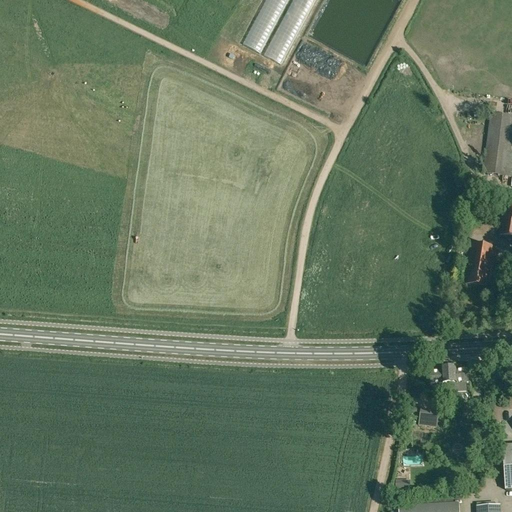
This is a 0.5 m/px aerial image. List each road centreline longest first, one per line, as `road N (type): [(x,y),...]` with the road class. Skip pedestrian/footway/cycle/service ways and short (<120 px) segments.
road 1 (tertiary): [(511,345),(290,353),(0,334)]
road 2 (track): [(414,0),(307,216),(290,353)]
road 3 (track): [(344,132),(73,0)]
road 4 (track): [(404,352),(403,393),(372,511)]
